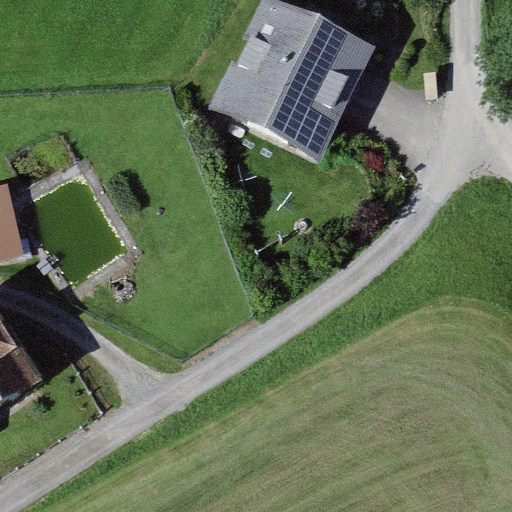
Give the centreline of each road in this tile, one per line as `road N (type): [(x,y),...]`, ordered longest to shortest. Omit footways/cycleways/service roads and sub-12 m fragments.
road 1 (track): [(478,133),(437,201),(386,260),(0,511)]
road 2 (track): [(160,407),(128,369),(61,318),(0,294)]
road 3 (track): [(469,0),(478,133),(511,164)]
